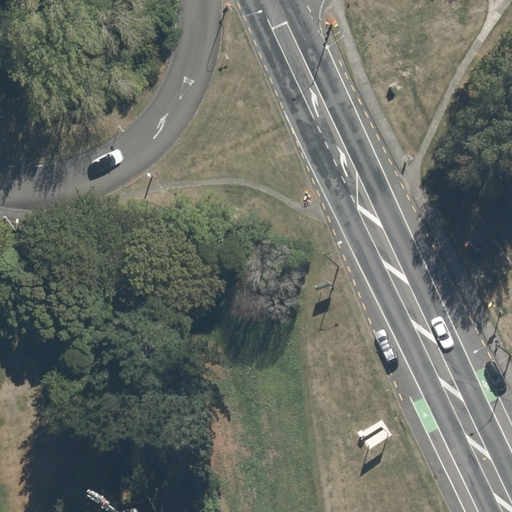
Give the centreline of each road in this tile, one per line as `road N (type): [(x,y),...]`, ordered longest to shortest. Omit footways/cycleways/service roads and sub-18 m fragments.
road 1 (secondary): [(490,511),(253,9)]
road 2 (secondary): [(290,0),(511,476)]
road 3 (secondary): [(0,186),(80,182),(141,149),(184,93),(199,0)]
